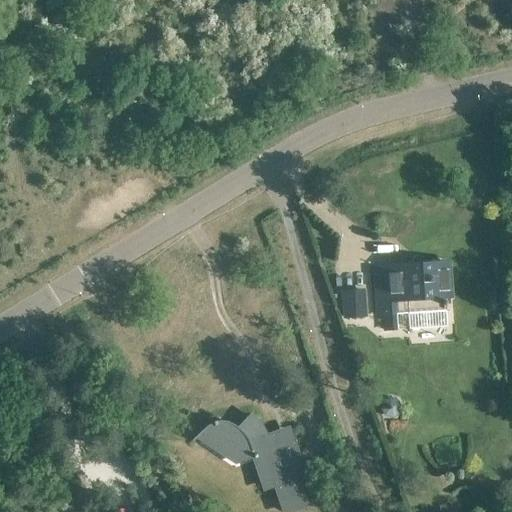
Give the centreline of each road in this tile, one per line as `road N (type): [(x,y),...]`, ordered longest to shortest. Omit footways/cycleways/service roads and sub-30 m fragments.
road 1 (unknown): [(511,96),(422,119),(306,167),(0,354)]
road 2 (residential): [(0,326),(330,129),(511,77)]
